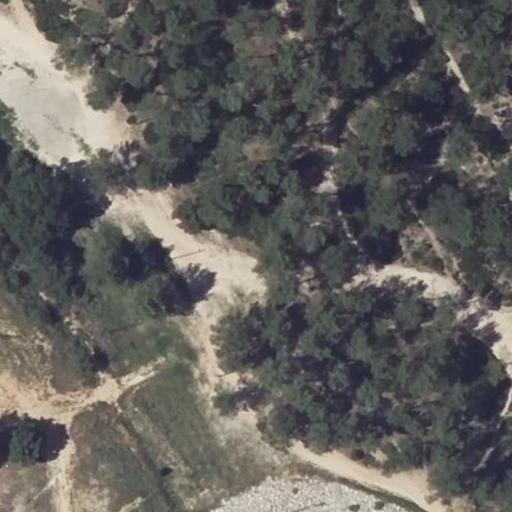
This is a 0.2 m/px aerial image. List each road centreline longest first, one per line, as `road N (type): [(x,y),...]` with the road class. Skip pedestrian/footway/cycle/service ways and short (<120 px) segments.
road 1 (track): [(0,25),(199,258),(217,336),(261,428),(425,497),(438,511)]
road 2 (track): [(511,342),(482,315),(418,283),(321,278),(199,258)]
